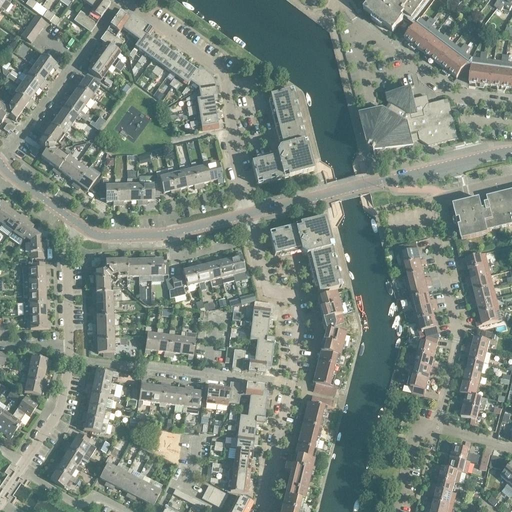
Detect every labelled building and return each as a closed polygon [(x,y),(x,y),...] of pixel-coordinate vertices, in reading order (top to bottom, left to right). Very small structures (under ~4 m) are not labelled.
[(0,0),(0,11),(1,12),(3,13),(11,2),(8,0),(5,0),(4,0),(0,0)] [(80,12),(73,22),(90,34),(109,7),(104,3),(106,0),(79,0),(93,10),(87,18),(80,12)] [(371,0),(363,11),(392,33),(403,19),(401,18),(404,14),(411,20),(426,0),(371,0)] [(504,0),(494,0),(497,2),(494,7),(497,9),(504,0)] [(511,8),(511,0),(504,0),(497,9),(500,12),(504,7),(510,12),(511,8)] [(452,1),(449,5),(456,10),(457,8),(459,6),(452,1)] [(103,43),(103,42),(117,52),(123,43),(116,38),(122,30),(139,42),(148,28),(127,13),(124,17),(119,14),(100,41),(103,43)] [(42,29),(46,24),(36,17),(32,22),(42,29)] [(449,41),(452,36),(447,32),(443,37),(431,28),(435,23),(430,19),(426,24),(420,19),(404,40),(457,79),(461,73),(463,75),(468,68),(471,69),(469,84),(511,89),(511,64),(508,64),(509,57),(502,56),(501,63),(487,61),(487,55),(481,54),(480,60),(472,59),(466,54),(470,49),(467,47),(464,45),(460,50),(449,41)] [(38,34),(42,29),(32,22),(28,27),(38,34)] [(35,39),(38,34),(28,27),(25,32),(35,39)] [(154,41),(148,37),(153,31),(148,28),(139,42),(134,48),(144,55),(154,41)] [(499,36),(501,29),(494,28),(493,34),(499,36)] [(21,37),(31,44),(35,39),(25,32),(21,37)] [(161,42),(159,45),(154,41),(144,55),(152,61),(164,44),(161,42)] [(103,42),(103,43),(101,46),(104,48),(100,54),(114,63),(120,54),(117,52),(103,42)] [(165,49),(167,46),(164,44),(152,61),(161,67),(171,53),(165,49)] [(176,57),(171,53),(161,67),(170,73),(182,57),(179,54),(176,57)] [(96,59),(93,57),(91,60),(107,72),(114,63),(100,54),(96,59)] [(43,56),(37,64),(32,61),(29,64),(34,68),(35,66),(49,76),(53,70),(56,72),(59,68),(43,56)] [(138,64),(135,68),(138,70),(141,66),(145,60),(142,57),(138,64)] [(183,62),(185,59),(182,57),(170,73),(178,80),(188,66),(183,62)] [(87,71),(101,81),(107,72),(91,60),(88,63),(91,65),(87,71)] [(4,66),(0,71),(0,73),(3,75),(7,78),(20,87),(21,86),(35,95),(39,89),(42,91),(45,87),(28,76),(27,78),(23,84),(18,80),(10,74),(6,71),(8,69),(4,66)] [(35,66),(34,68),(30,74),(25,70),(22,74),(27,78),(28,76),(45,87),(48,83),(45,81),(49,76),(35,66)] [(196,67),(194,70),(188,66),(178,80),(188,86),(190,83),(200,69),(196,67)] [(151,74),(149,78),(152,80),(155,76),(159,70),(156,68),(151,74)] [(213,80),(211,77),(200,69),(190,83),(198,89),(213,80)] [(78,82),(75,86),(92,98),(94,99),(96,97),(94,95),(99,88),(86,78),(81,85),(78,82)] [(217,97),(214,83),(213,80),(198,89),(200,100),(217,97)] [(14,95),(23,102),(31,107),(34,103),(31,101),(35,95),(21,86),(20,87),(16,93),(11,90),(8,94),(13,97),(14,95)] [(76,92),(71,98),(85,107),(90,100),(92,102),(94,99),(92,98),(75,86),(72,89),(76,92)] [(438,145),(429,105),(427,97),(414,100),(411,89),(385,95),(387,103),(389,104),(385,111),(382,110),(360,115),(369,150),(370,150),(369,153),(370,153),(371,151),(375,153),(373,155),(374,156),(376,154),(377,154),(412,146),(410,140),(418,138),(419,142),(428,147),(438,145)] [(262,184),(287,178),(287,179),(313,173),(307,147),(306,147),(292,91),(269,96),(282,148),(279,148),(276,154),(277,157),(251,163),(256,183),(257,183),(257,182),(261,181),(262,184)] [(31,107),(23,102),(14,95),(13,97),(9,103),(7,101),(3,102),(1,104),(0,103),(0,123),(1,124),(5,119),(3,117),(4,116),(10,115),(11,116),(10,118),(15,122),(25,109),(28,111),(31,107)] [(214,101),(217,101),(217,97),(200,100),(196,100),(198,111),(215,108),(214,101)] [(64,102),(61,105),(78,117),(80,119),(82,116),(79,115),(85,107),(71,98),(67,104),(64,102)] [(429,105),(438,145),(458,140),(448,100),(429,105)] [(62,111),(58,118),(71,127),(76,120),(78,121),(80,119),(78,117),(61,105),(59,109),(62,111)] [(220,115),(216,115),(215,108),(198,111),(200,122),(217,119),(220,119),(220,115)] [(50,121),(47,125),(55,131),(64,137),(66,139),(68,136),(66,134),(71,127),(58,118),(53,124),(50,121)] [(221,125),(218,126),(217,119),(200,122),(202,133),(214,131),(222,129),(221,125)] [(64,137),(59,134),(47,125),(45,129),(48,131),(38,145),(44,149),(45,146),(47,148),(48,153),(47,155),(45,153),(41,159),(54,168),(52,171),(56,174),(61,166),(68,156),(65,153),(63,155),(60,152),(61,150),(61,146),(58,144),(64,137)] [(61,166),(56,174),(55,174),(59,177),(61,174),(68,178),(77,165),(70,160),(71,158),(68,156),(61,166)] [(210,183),(217,181),(218,185),(223,184),(218,164),(208,167),(207,161),(202,162),(204,168),(206,167),(210,183)] [(88,164),(84,170),(77,165),(68,178),(74,182),(71,186),(75,188),(88,170),(91,166),(88,164)] [(206,167),(204,168),(197,170),(195,164),(191,165),(192,171),(194,170),(199,189),(204,188),(203,185),(210,183),(206,167)] [(194,170),(192,171),(185,172),(183,167),(179,168),(180,174),(183,173),(187,189),(193,187),(194,191),(199,189),(194,170)] [(89,191),(93,194),(98,186),(99,181),(97,179),(89,174),(91,172),(88,170),(75,188),(79,191),(81,188),(87,192),(89,191)] [(183,173),(180,174),(173,175),(172,170),(167,171),(169,177),(171,176),(176,195),(181,194),(180,190),(187,189),(183,173)] [(160,172),(156,173),(157,179),(159,179),(163,195),(170,193),(171,196),(176,195),(171,176),(169,177),(169,176),(162,178),(160,172)] [(143,175),(138,175),(139,180),(139,186),(141,186),(142,206),(147,206),(147,202),(154,202),(153,186),(143,186),(143,180),(143,175)] [(142,206),(141,186),(139,186),(131,186),(131,180),(127,181),(127,187),(129,187),(130,203),(137,202),(137,206),(142,206)] [(117,187),(115,187),(107,187),(107,181),(103,182),(103,185),(100,186),(100,200),(105,200),(105,204),(113,203),(113,207),(118,207),(117,187)] [(129,187),(127,187),(119,187),(119,181),(115,181),(115,187),(117,187),(118,207),(123,207),(123,203),(130,203),(129,187)] [(511,191),(486,197),(488,204),(484,205),(485,210),(482,210),(479,199),(453,206),(461,241),(488,235),(487,232),(511,225),(511,191)] [(8,210),(10,207),(5,204),(0,211),(0,224),(2,226),(3,227),(13,214),(8,210)] [(2,226),(0,228),(0,231),(2,233),(8,238),(12,233),(14,234),(25,218),(21,215),(19,218),(13,214),(3,227),(2,226)] [(27,224),(29,221),(25,218),(14,234),(12,233),(8,238),(20,246),(25,239),(33,228),(27,224)] [(340,283),(330,245),(331,245),(325,219),(299,225),(299,226),(274,233),(274,236),(270,237),(269,237),(274,256),(300,250),(301,253),(306,256),(309,256),(319,294),(338,289),(338,288),(337,288),(336,284),(340,283)] [(33,228),(25,239),(30,243),(30,261),(32,261),(32,264),(44,264),(43,260),(44,260),(43,244),(40,244),(40,237),(35,234),(37,231),(33,228)] [(420,262),(416,244),(404,247),(405,254),(399,255),(402,267),(405,266),(420,262)] [(237,259),(229,261),(233,276),(234,282),(235,284),(247,281),(246,279),(240,254),(236,255),(237,259)] [(488,266),(485,255),(460,261),(462,265),(467,264),(469,271),(488,266)] [(146,257),(146,261),(138,262),(139,278),(148,278),(148,281),(151,280),(150,257),(146,257)] [(155,261),(154,257),(150,257),(151,280),(154,280),(154,277),(163,277),(162,261),(155,261)] [(92,294),(107,294),(112,294),(112,291),(112,284),(115,284),(117,281),(117,278),(127,278),(126,273),(126,258),(121,258),(121,262),(105,263),(105,270),(108,269),(108,272),(104,276),(102,276),(102,273),(95,273),(96,289),(92,290),(92,294)] [(130,258),(126,258),(126,273),(127,278),(127,281),(130,281),(130,278),(139,278),(138,262),(131,262),(130,258)] [(233,276),(229,261),(222,262),(221,258),(216,259),(222,282),(223,285),(234,282),(233,276)] [(222,282),(216,259),(212,260),(213,265),(206,266),(210,282),(218,280),(219,283),(222,282)] [(423,273),(421,266),(426,265),(425,261),(420,262),(405,266),(408,277),(423,273)] [(28,268),(22,269),(22,281),(28,280),(28,283),(48,282),(48,277),(45,277),(44,264),(32,264),(28,264),(28,268)] [(210,282),(206,266),(198,268),(197,264),(193,265),(199,288),(200,292),(206,291),(204,284),(210,282)] [(199,288),(193,265),(189,266),(190,270),(182,272),(183,276),(171,279),(174,291),(169,292),(170,299),(185,295),(183,289),(195,286),(196,289),(199,288)] [(488,266),(469,271),(470,277),(465,279),(466,283),(490,277),(488,266)] [(431,283),(430,278),(425,280),(423,273),(408,277),(405,278),(408,289),(431,283)] [(490,277),(466,283),(467,288),(472,286),(474,293),(493,288),(490,277)] [(45,294),(45,287),(48,287),(48,282),(28,283),(28,280),(22,281),(23,293),(29,292),(29,295),(45,294)] [(428,295),(427,288),(432,287),(431,283),(408,289),(410,300),(413,299),(428,295)] [(493,288),(474,293),(476,300),(470,301),(472,305),(496,300),(493,288)] [(112,294),(107,294),(92,294),(92,299),(96,299),(96,306),(112,306),(112,303),(112,296),(118,296),(118,291),(112,291),(112,294)] [(49,306),(49,301),(45,301),(45,294),(29,295),(29,292),(23,293),(23,297),(29,297),(29,304),(29,307),(49,306)] [(332,389),(339,358),(346,331),(334,328),(335,326),(344,323),(335,294),(319,299),(325,320),(321,321),(325,332),(328,333),(313,393),(334,398),(336,390),(332,389)] [(430,302),(428,295),(413,299),(410,300),(413,311),(416,310),(436,305),(435,301),(430,302)] [(496,300),(472,305),(473,310),(478,308),(479,315),(499,310),(496,300)] [(118,303),(112,303),(112,306),(96,306),(96,313),(93,314),(93,318),(113,318),(113,315),(112,308),(118,308),(118,303)] [(46,319),(46,311),(49,311),(49,306),(29,307),(29,304),(23,305),(24,317),(30,316),(30,319),(46,319)] [(416,310),(413,311),(416,322),(434,317),(432,311),(437,309),(436,305),(416,310)] [(269,321),(270,315),(273,315),(274,311),(266,310),(253,308),(252,319),(269,321)] [(476,323),(477,328),(502,322),(499,310),(479,315),(481,322),(476,323)] [(119,315),(113,315),(113,318),(93,318),(93,323),(97,323),(97,330),(113,330),(113,327),(113,320),(119,320),(119,315)] [(50,330),(50,325),(46,325),(46,319),(30,319),(30,316),(24,317),(24,321),(30,321),(30,331),(50,330)] [(420,338),(439,338),(434,317),(416,322),(420,338)] [(267,332),(268,325),(272,326),(272,322),(269,321),(252,319),(251,330),(267,332)] [(193,332),(193,325),(184,324),(184,331),(193,332)] [(119,327),(113,327),(113,330),(97,330),(97,337),(94,338),(94,342),(114,342),(114,339),(113,332),(119,332),(119,327)] [(147,335),(144,355),(149,355),(150,352),(157,353),(159,337),(157,336),(149,335),(150,329),(146,329),(145,335),(147,335)] [(171,338),(169,338),(161,337),(162,331),(157,330),(157,336),(159,337),(157,353),(164,353),(164,357),(168,358),(171,338)] [(274,339),(267,338),(267,332),(251,330),(249,341),(257,342),(273,344),(274,339)] [(183,340),(181,339),(173,338),(174,332),(169,332),(169,338),(171,338),(168,358),(173,358),(174,355),(181,355),(183,340)] [(181,333),(181,339),(183,340),(181,355),(188,356),(187,360),(193,361),(193,360),(195,341),(196,335),(181,333)] [(419,342),(416,354),(434,358),(439,338),(420,338),(419,342)] [(487,354),(489,342),(474,338),(473,345),(467,344),(466,349),(487,354)] [(97,347),(98,355),(114,354),(114,344),(120,344),(119,339),(114,339),(114,342),(94,342),(94,347),(97,347)] [(264,376),(265,370),(270,370),(273,344),(257,342),(254,363),(244,362),(245,353),(234,351),(231,372),(264,376)] [(130,352),(125,344),(116,349),(121,357),(130,352)] [(466,349),(465,353),(470,354),(469,361),(484,364),(487,354),(466,349)] [(434,358),(416,354),(413,365),(436,371),(438,366),(432,365),(434,358)] [(29,368),(29,370),(45,373),(46,366),(50,367),(51,362),(31,358),(31,361),(29,368)] [(469,361),(467,367),(462,366),(461,371),(481,376),(484,364),(469,361)] [(428,380),(430,374),(435,375),(436,371),(413,365),(410,376),(428,380)] [(46,386),(47,381),(43,380),(45,373),(29,370),(29,368),(24,366),(23,371),(28,372),(27,379),(27,381),(46,386)] [(91,376),(95,377),(93,384),(109,387),(110,385),(111,378),(117,379),(118,374),(112,373),(112,375),(92,371),(91,376)] [(461,371),(460,375),(465,376),(463,383),(478,387),(481,376),(461,371)] [(407,387),(413,389),(412,395),(424,398),(428,380),(410,376),(407,387)] [(24,394),(40,397),(41,390),(45,391),(46,386),(27,381),(27,379),(21,378),(20,383),(26,384),(24,394)] [(141,406),(142,403),(150,404),(153,387),(145,387),(145,382),(141,382),(138,405),(141,406)] [(240,396),(250,397),(247,418),(264,420),(267,394),(262,394),(263,388),(230,383),(229,391),(228,404),(239,405),(240,396)] [(478,387),(463,383),(462,390),(456,388),(455,393),(466,396),(476,398),(478,387)] [(92,391),(88,390),(87,395),(107,399),(107,397),(113,398),(116,386),(110,385),(109,387),(93,384),(92,391)] [(159,405),(159,408),(162,408),(165,385),(161,384),(160,388),(153,387),(150,404),(159,405)] [(165,409),(166,406),(174,407),(176,390),(169,390),(169,385),(165,385),(162,408),(165,409)] [(207,388),(205,405),(216,406),(219,386),(215,385),(215,389),(207,388)] [(216,406),(227,408),(228,404),(229,391),(222,390),(223,386),(219,386),(216,406)] [(175,400),(174,407),(183,408),(182,414),(185,414),(186,411),(189,388),(184,387),(184,391),(176,390),(175,400)] [(189,388),(186,411),(185,414),(198,416),(200,394),(193,393),(193,388),(189,388)] [(89,407),(104,411),(110,412),(113,398),(107,397),(107,399),(87,395),(86,400),(90,400),(89,407)] [(466,396),(464,407),(479,411),(484,412),(487,401),(476,398),(466,396)] [(30,418),(37,407),(25,398),(11,418),(1,433),(11,440),(21,425),(19,424),(25,415),(30,418)] [(312,398),(297,458),(294,468),(292,467),(289,467),(285,466),(284,472),(287,473),(290,474),(293,474),(283,511),(301,511),(326,410),(331,411),(333,403),(312,398)] [(127,401),(126,408),(135,409),(136,402),(128,401),(127,401)] [(110,412),(104,411),(89,407),(87,414),(84,413),(83,418),(102,422),(108,423),(110,412)] [(470,427),(474,428),(479,411),(464,407),(461,418),(471,420),(470,427)] [(3,412),(0,416),(0,432),(1,433),(11,418),(3,412)] [(238,429),(255,431),(256,425),(263,426),(264,420),(247,418),(240,417),(238,429)] [(108,423),(102,422),(83,418),(82,423),(85,424),(84,431),(105,436),(108,423)] [(200,425),(199,433),(202,433),(206,434),(207,426),(203,426),(200,425)] [(258,438),(254,437),(255,431),(238,429),(237,439),(257,442),(258,438)] [(66,448),(83,458),(84,457),(89,460),(95,450),(90,446),(89,448),(86,446),(89,441),(79,434),(71,446),(68,444),(66,448)] [(253,445),(257,445),(257,442),(237,439),(235,450),(252,452),(253,445)] [(470,445),(466,443),(464,450),(453,447),(451,459),(470,463),(466,462),(470,445)] [(84,457),(83,458),(66,448),(63,452),(66,454),(63,460),(77,469),(82,461),(87,464),(89,460),(84,457)] [(255,459),(251,459),(252,452),(235,450),(234,461),(255,463),(255,459)] [(490,456),(484,455),(481,466),(487,468),(490,456)] [(489,468),(495,470),(498,459),(492,457),(489,468)] [(109,488),(118,471),(109,466),(112,461),(108,459),(105,464),(107,465),(99,480),(106,483),(104,486),(109,488)] [(461,473),(467,475),(470,463),(451,459),(448,469),(448,470),(461,473)] [(498,459),(495,470),(501,471),(505,460),(498,459)] [(82,472),(77,469),(63,460),(59,466),(56,464),(53,468),(70,479),(74,473),(79,476),(82,472)] [(250,466),(254,467),(255,463),(234,461),(233,471),(250,473),(250,466)] [(511,464),(501,477),(509,485),(511,481),(511,464)] [(120,465),(118,471),(109,488),(113,491),(115,487),(121,491),(128,476),(122,473),(125,467),(120,465)] [(448,469),(437,467),(436,471),(441,473),(439,480),(454,483),(458,484),(461,473),(448,470),(448,469)] [(54,475),(50,481),(64,489),(68,483),(69,481),(74,484),(79,487),(81,483),(71,477),(70,479),(53,468),(51,473),(54,475)] [(131,471),(128,476),(121,491),(127,494),(126,497),(130,499),(139,482),(133,478),(135,473),(131,471)] [(233,471),(228,471),(227,481),(231,482),(252,484),(252,481),(249,480),(250,473),(233,471)] [(142,476),(139,482),(130,499),(134,502),(136,498),(142,502),(150,487),(143,484),(146,478),(142,476)] [(432,485),(431,489),(452,494),(454,483),(439,480),(438,486),(432,485)] [(152,482),(150,487),(142,502),(149,505),(147,508),(152,510),(161,493),(154,489),(157,484),(152,482)] [(248,488),(251,488),(252,484),(231,482),(230,493),(247,495),(248,488)] [(201,500),(215,507),(221,510),(228,496),(208,486),(201,500)] [(431,489),(430,493),(436,495),(434,502),(453,507),(456,495),(452,494),(431,489)] [(172,495),(186,502),(203,511),(206,506),(175,490),(172,495)] [(240,498),(232,511),(248,511),(253,505),(240,498)] [(434,502),(432,508),(427,507),(426,511),(428,511),(451,511),(453,507),(434,502)]
